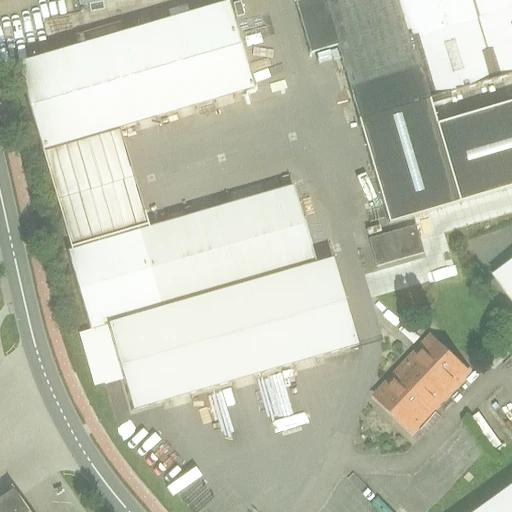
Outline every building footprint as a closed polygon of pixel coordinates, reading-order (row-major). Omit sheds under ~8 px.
[(511,0),(310,0),(295,4),(310,55),(337,47),(358,121),(366,146),(373,172),(389,224),(431,211),(456,204),(459,203),(511,187),(511,104),(437,126),(431,105),(451,99),(449,95),(511,76),(511,0)] [(288,80),(254,90),(253,86),(288,76),(268,9),(234,19),(229,4),(16,66),(41,152),(242,94),(245,105),(291,92),(288,80)] [(293,187),(138,233),(67,253),(90,332),(108,326),(133,412),(359,346),(334,260),(316,265),(293,187)] [(416,227),(369,240),(377,267),(423,254),(416,227)] [(511,511),(511,262),(496,274),(511,296),(511,490),(481,511),(511,511)] [(412,432),(469,372),(433,338),(376,398),(412,432)] [(233,443),(252,436),(235,390),(216,397),(233,443)] [(196,491),(207,484),(197,467),(186,474),(196,491)] [(184,479),(175,485),(184,502),(194,496),(184,479)] [(0,511),(27,511),(13,491),(0,500),(0,511)] [(188,511),(180,498),(171,504),(176,511),(188,511)]
